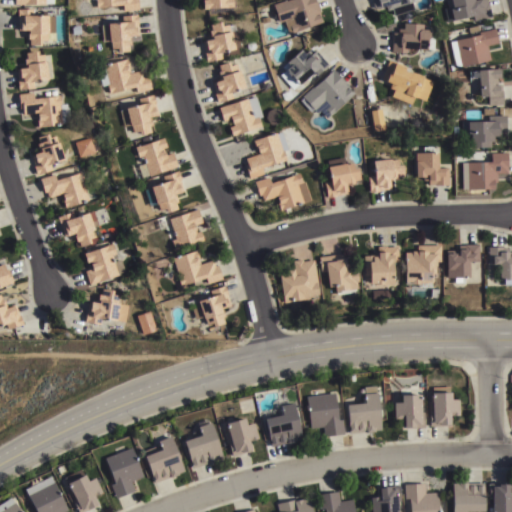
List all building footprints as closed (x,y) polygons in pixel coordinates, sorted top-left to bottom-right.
[(136,0),(138,11),(123,13),(122,6),(96,9),(95,0),(136,0)] [(232,0),(233,7),(202,10),(201,0),(232,0)] [(287,0),(313,0),(316,8),(318,7),(319,12),(318,12),(321,22),(314,25),(316,30),(304,34),(302,30),(291,33),(291,32),(288,33),(285,26),(278,22),(272,5),(287,0)] [(418,0),(412,2),(413,3),(411,4),(413,10),(393,17),(391,10),(386,12),(384,7),(374,10),(371,0),(418,0)] [(486,0),(491,17),(474,21),(473,17),(447,23),(444,9),(452,7),(450,0),(486,0)] [(51,34),(49,34),(49,36),(46,36),(46,42),(40,42),(40,46),(29,46),(29,40),(27,40),(27,36),(28,36),(28,32),(19,32),(19,23),(17,23),(17,10),(32,10),(32,17),(51,17),(51,34)] [(108,42),(102,42),(101,25),(122,24),(121,16),(137,15),(138,36),(136,36),(136,37),(129,38),(130,46),(128,46),(129,52),(117,53),(117,50),(111,50),(110,43),(109,43),(108,42)] [(240,52),(237,52),(238,55),(227,57),(226,53),(220,54),(221,59),(205,63),(204,58),(209,57),(207,51),(204,52),(203,43),(209,41),(207,32),(210,32),(209,26),(220,23),(221,27),(233,24),(240,52)] [(392,33),(397,34),(397,29),(403,29),(403,24),(422,25),(422,31),(427,31),(427,34),(428,34),(428,39),(434,39),(433,50),(426,50),(426,51),(406,50),(405,54),(391,53),(392,33)] [(455,41),(478,36),(478,33),(495,30),(497,44),(487,46),(490,61),(461,67),(455,41)] [(295,87),(282,72),(286,69),(283,65),(300,51),(304,55),(308,51),(311,54),(315,51),(327,66),(317,76),(314,72),(297,87),(296,86),(295,87)] [(42,55),(43,64),(45,64),(47,81),(32,83),(33,89),(17,91),(16,81),(17,81),(16,70),(26,69),(25,66),(24,67),(23,60),(26,60),(25,54),(36,53),(37,55),(42,55)] [(114,59),(126,55),(128,55),(131,57),(132,58),(136,72),(143,71),(144,76),(147,76),(151,90),(136,93),(135,88),(109,94),(107,85),(101,87),(97,68),(103,67),(103,65),(115,63),(114,59)] [(392,91),(388,89),(390,85),(380,81),(388,61),(403,67),(402,68),(405,69),(404,73),(410,75),(411,74),(432,82),(425,102),(416,98),(415,100),(413,99),(411,105),(390,97),(392,91)] [(230,94),(232,99),(216,105),(213,95),(215,95),(211,84),(219,81),(216,73),(219,72),(217,67),(227,63),(229,67),(235,65),(244,89),(230,94)] [(331,70),(340,80),(341,79),(347,86),(346,88),(353,95),(330,116),(329,115),(325,118),(319,111),(317,114),(314,110),(310,113),(299,101),(303,98),(302,97),(331,70)] [(477,72),(499,70),(500,80),(496,80),(497,85),(502,85),(503,105),(488,106),(487,98),(479,99),(477,72)] [(37,129),(35,113),(23,115),(21,102),(18,103),(17,95),(32,93),(33,100),(59,96),(60,105),(66,105),(66,108),(67,108),(68,114),(67,115),(68,123),(62,124),(62,125),(37,129)] [(158,116),(155,116),(156,118),(149,119),(151,127),(149,128),(151,134),(139,137),(138,132),(133,134),(132,128),(130,128),(130,126),(123,128),(119,111),(140,107),(138,99),(153,95),(158,116)] [(253,120),(257,118),(260,128),(231,138),(227,128),(231,127),(229,121),(221,124),(216,109),(246,99),(253,120)] [(369,112),(380,111),(384,131),(373,133),(369,112)] [(470,137),(467,137),(467,124),(490,124),(490,116),(506,116),(506,133),(499,133),(499,139),(493,139),(493,144),(490,144),(490,150),(470,150),(470,137)] [(262,170),(263,175),(248,180),(243,166),(246,165),(244,160),(256,155),(252,142),(280,131),(286,147),(280,149),(282,152),(286,161),(262,170)] [(49,166),(51,171),(36,176),(33,167),(34,167),(30,156),(40,153),(39,151),(38,151),(36,146),(38,145),(37,139),(47,135),(48,139),(55,136),(63,162),(49,166)] [(93,151),(89,137),(73,142),(78,156),(93,151)] [(138,159),(135,149),(163,139),(166,148),(162,149),(165,156),(172,154),(177,167),(149,177),(149,176),(142,178),(137,167),(144,164),(142,157),(138,159)] [(422,155),(422,148),(432,147),(432,155),(437,155),(438,169),(448,169),(448,186),(428,187),(428,181),(422,181),(422,179),(415,179),(414,155),(422,155)] [(461,164),(491,163),(491,154),(507,154),(507,174),(496,174),(496,183),(493,183),(494,190),(462,191),(461,164)] [(397,161),(398,168),(402,167),(403,178),(397,178),(397,181),(387,182),(388,189),(380,190),(380,189),(377,189),(378,192),(369,193),(367,177),(373,177),(371,163),(397,161)] [(351,164),(353,171),(357,170),(359,181),(353,182),(353,185),(346,187),(346,185),(344,186),(346,194),(337,196),(337,192),(334,193),(335,197),(326,199),(323,184),(329,183),(326,169),(351,164)] [(156,205),(149,207),(144,191),(165,184),(162,177),(177,172),(179,178),(174,179),(176,185),(181,184),(183,192),(181,193),(181,195),(175,197),(178,204),(176,205),(178,211),(167,215),(166,211),(160,213),(157,206),(156,207),(156,205)] [(65,209),(60,194),(48,199),(46,192),(43,193),(39,180),(53,175),(55,182),(80,174),(83,182),(82,183),(88,201),(65,209)] [(310,201),(280,212),(274,197),(263,201),(261,195),(257,196),(253,183),(267,178),(269,184),(299,174),(301,181),(303,181),(310,201)] [(197,211),(202,224),(194,227),(196,233),(200,232),(203,242),(174,251),(171,241),(175,240),(169,220),(197,211)] [(60,227),(59,227),(56,218),(71,213),(73,219),(92,213),(97,227),(92,228),(94,233),(93,233),(96,243),(79,248),(77,243),(75,243),(73,236),(64,239),(60,227)] [(112,245),(116,256),(112,258),(114,263),(119,261),(123,273),(117,275),(118,276),(88,287),(83,273),(91,270),(90,266),(91,266),(90,263),(86,264),(83,255),(112,245)] [(404,254),(411,254),(411,253),(416,253),(416,246),(440,246),(440,263),(436,263),(436,269),(434,269),(434,277),(432,277),(432,286),(419,286),(417,287),(412,287),(411,286),(404,286),(404,254)] [(446,252),(458,252),(458,246),(478,246),(479,262),(468,262),(468,276),(466,277),(466,280),(454,280),(454,278),(447,278),(446,252)] [(393,285),(384,286),(384,288),(374,288),(374,287),(368,288),(368,284),(364,284),(363,258),(367,257),(367,248),(385,247),(386,248),(397,247),(398,264),(392,264),(393,285)] [(488,249),(508,249),(508,253),(511,253),(511,287),(504,287),(504,283),(499,283),(499,267),(492,267),(492,266),(488,266),(488,249)] [(118,253),(124,251),(127,256),(121,259),(118,253)] [(196,251),(199,260),(198,260),(200,266),(213,261),(215,267),(217,266),(222,280),(207,285),(205,280),(181,288),(177,278),(178,277),(172,259),(196,251)] [(325,273),(320,274),(318,258),(344,255),(344,261),(354,259),(357,284),(355,284),(356,291),(334,294),(333,289),(327,290),(325,273)] [(303,299),(304,301),(282,304),(278,274),(285,273),(284,272),(293,271),(291,262),(301,260),(302,263),(313,261),(318,296),(303,299)] [(0,266),(3,265),(5,271),(7,270),(12,284),(0,288),(0,266)] [(195,321),(192,309),(189,310),(186,302),(201,297),(203,302),(212,299),(210,292),(224,287),(230,307),(228,308),(228,310),(222,312),(224,319),(223,320),(225,326),(213,329),(212,326),(207,327),(205,321),(203,321),(202,319),(195,321)] [(92,303),(91,306),(98,307),(98,303),(97,303),(98,297),(101,297),(102,291),(114,293),(112,304),(133,307),(130,324),(116,322),(115,325),(101,323),(100,327),(91,325),(91,328),(85,327),(85,323),(84,323),(85,314),(86,314),(88,303),(92,303)] [(0,298),(5,312),(16,308),(22,325),(7,331),(5,326),(0,328),(0,298)] [(345,374),(353,373),(354,380),(346,381),(345,374)] [(380,428),(374,429),(374,430),(348,432),(345,401),(363,399),(363,391),(364,391),(364,384),(375,383),(376,390),(380,428)] [(450,389),(451,397),(458,396),(459,412),(449,413),(449,423),(429,424),(428,410),(427,410),(427,400),(431,400),(431,390),(450,389)] [(420,410),(423,410),(424,426),(404,426),(403,420),(400,420),(400,416),(393,416),(393,399),(401,399),(400,391),(420,391),(420,410)] [(305,395),(334,392),(337,418),(341,417),(343,432),(323,434),(322,425),(309,427),(305,395)] [(301,437),(270,445),(263,416),(280,411),(279,403),(292,400),(301,437)] [(224,440),(222,432),(227,430),(224,420),(243,414),(245,422),(251,420),(256,436),(247,438),(250,449),(230,455),(226,439),(224,440)] [(221,456),(191,466),(181,438),(199,432),(196,425),(209,420),(221,456)] [(184,469),(178,472),(170,476),(170,475),(155,480),(144,453),(161,446),(158,438),(170,434),(184,469)] [(142,475),(130,479),(134,489),(115,497),(110,483),(114,481),(104,456),(130,446),(142,475)] [(79,468),(82,473),(84,472),(87,478),(94,475),(102,490),(93,494),(96,501),(81,509),(64,475),(79,468)] [(66,509),(59,511),(36,511),(24,488),(49,475),(66,509)] [(452,511),(452,482),(458,482),(458,480),(467,480),(467,481),(483,481),(484,509),(466,509),(466,511),(452,511)] [(438,511),(409,511),(408,497),(404,497),(403,483),(423,481),(424,492),(437,491),(438,511)] [(491,511),(491,497),(489,497),(489,481),(509,481),(509,490),(511,490),(511,507),(511,511),(491,511)] [(378,511),(371,511),(369,495),(377,494),(376,485),(398,483),(400,497),(397,498),(397,511),(378,511)] [(323,511),(323,507),(319,508),(317,493),(337,490),(338,500),(351,498),(353,511),(323,511)] [(0,511),(0,502),(10,496),(13,501),(14,501),(20,511),(0,511)] [(310,511),(278,511),(276,501),(292,497),(293,499),(301,497),(301,498),(307,496),(310,511)]
